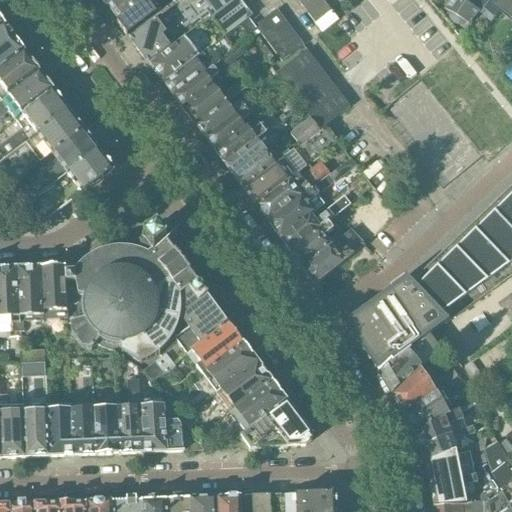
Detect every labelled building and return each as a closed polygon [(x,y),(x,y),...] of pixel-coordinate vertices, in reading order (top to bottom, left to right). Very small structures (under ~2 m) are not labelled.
[(98,0),(111,17),(134,0),(98,0)] [(134,0),(111,17),(126,37),(161,11),(155,2),(157,0),(171,0),(177,6),(185,0),(134,0)] [(185,0),(177,6),(130,42),(149,66),(235,0),(234,0),(296,0),(322,32),(338,20),(330,10),(322,0),(185,0)] [(235,0),(149,66),(151,69),(164,86),(225,40),(240,28),(248,38),(257,31),(255,27),(235,0)] [(461,0),(454,0),(447,11),(449,12),(449,14),(449,16),(449,17),(450,20),(452,23),(454,24),(456,25),(458,26),(460,26),(462,26),(464,26),(466,25),(467,24),(469,25),(479,14),(491,23),(501,12),(490,2),(489,2),(481,12),(472,7),(462,1),(461,0)] [(461,0),(462,1),(462,0),(472,0),(473,1),(474,2),(474,4),(473,5),(472,7),(481,12),(489,2),(490,2),(491,0),(461,0)] [(511,0),(493,0),(491,2),(505,14),(511,5),(511,0)] [(277,10),(255,27),(257,31),(260,33),(282,64),(304,46),(277,10)] [(0,72),(25,54),(5,28),(0,31),(0,72)] [(164,86),(173,98),(229,56),(234,52),(225,40),(164,86)] [(291,95),(310,121),(319,133),(351,109),(307,52),(277,76),(282,82),(291,95)] [(40,73),(25,54),(0,72),(0,100),(1,102),(40,73)] [(173,98),(174,99),(184,113),(214,91),(209,83),(217,77),(222,83),(239,70),(229,56),(173,98)] [(0,103),(0,119),(9,113),(16,122),(23,117),(55,93),(40,73),(1,102),(0,103)] [(225,105),(244,90),(239,84),(220,99),(214,91),(184,113),(195,128),(225,105)] [(0,141),(3,145),(0,147),(0,164),(16,153),(25,146),(69,112),(55,93),(23,117),(16,122),(0,134),(0,141)] [(195,128),(205,140),(244,110),(240,104),(230,111),(225,105),(195,128)] [(205,140),(214,153),(244,130),(240,124),(249,117),(244,110),(205,140)] [(31,141),(25,146),(40,165),(84,131),(69,112),(31,141)] [(214,153),(224,166),(265,135),(277,126),(271,117),(258,127),(258,128),(259,129),(251,135),(246,129),(244,130),(214,153)] [(319,133),(310,121),(291,136),(300,149),(320,134),(319,133)] [(243,192),(255,208),(298,175),(318,160),(339,144),(327,128),(320,134),(300,149),(285,160),(243,192)] [(99,151),(84,131),(40,165),(54,185),(66,176),(99,151)] [(224,166),(243,192),(285,160),(279,154),(265,135),(224,166)] [(114,171),(99,151),(66,176),(54,185),(24,207),(34,220),(49,220),(114,171)] [(268,224),(280,240),(311,217),(325,206),(318,197),(356,168),(351,161),(330,176),(330,177),(268,224)] [(255,208),(268,224),(330,177),(330,176),(321,164),(301,180),(298,175),(255,208)] [(355,182),(362,192),(370,186),(363,176),(355,182)] [(511,187),(412,284),(405,278),(404,279),(389,290),(390,291),(342,325),(377,374),(391,361),(392,363),(401,356),(402,357),(428,338),(511,277),(511,187)] [(327,225),(349,207),(344,201),(327,213),(328,214),(315,223),(311,217),(280,240),(289,254),(327,225)] [(289,254),(302,270),(339,241),(336,237),(328,244),(323,239),(332,232),(327,225),(289,254)] [(66,304),(68,306),(70,307),(71,307),(73,307),(76,305),(75,310),(76,315),(76,319),(78,323),(79,325),(70,327),(71,336),(85,352),(95,355),(97,348),(102,350),(107,352),(112,353),(117,354),(123,354),(125,354),(140,365),(145,363),(151,360),(156,357),(160,353),(165,349),(168,344),(172,339),(174,333),(177,327),(178,321),(179,319),(186,328),(182,331),(184,335),(178,339),(177,344),(186,356),(227,326),(218,314),(215,309),(215,310),(207,298),(208,297),(154,227),(153,228),(154,230),(143,238),(142,236),(140,237),(142,240),(139,242),(138,241),(137,242),(138,244),(137,252),(130,251),(124,250),(120,250),(120,249),(118,248),(118,251),(113,251),(107,252),(101,254),(96,256),(90,259),(86,262),(85,261),(84,261),(85,263),(81,267),(77,270),(74,274),(73,276),(66,275),(65,269),(66,304)] [(339,241),(302,270),(313,286),(314,288),(314,287),(354,256),(361,251),(363,249),(348,233),(339,241)] [(66,314),(66,304),(65,269),(42,270),(43,314),(66,314)] [(24,325),(44,324),(43,314),(42,270),(18,271),(20,333),(25,333),(24,325)] [(18,271),(0,271),(0,325),(11,325),(11,333),(20,333),(18,271)] [(186,356),(195,368),(201,376),(242,344),(228,325),(227,326),(186,356)] [(377,374),(391,398),(421,369),(441,355),(428,338),(402,357),(401,356),(392,363),(391,361),(377,374)] [(201,376),(216,395),(257,364),(242,344),(201,376)] [(168,355),(145,372),(154,385),(177,368),(168,355)] [(216,395),(230,414),(272,383),(257,364),(216,395)] [(391,398),(402,417),(433,394),(458,379),(453,371),(431,386),(421,369),(391,398)] [(491,385),(502,398),(511,389),(511,385),(503,375),(491,385)] [(402,417),(413,437),(455,413),(442,390),(445,388),(449,395),(462,386),(458,379),(433,394),(402,417)] [(144,455),(142,403),(141,397),(146,397),(145,383),(140,383),(140,381),(128,382),(129,398),(132,398),(132,403),(118,404),(120,456),(144,455)] [(230,414),(237,424),(245,434),(286,402),(272,383),(230,414)] [(0,385),(0,404),(10,404),(9,385),(0,385)] [(181,421),(187,417),(172,398),(167,402),(181,421)] [(313,437),(286,402),(245,434),(241,437),(250,450),(275,432),(287,447),(287,449),(305,448),(311,443),(313,437)] [(144,455),(182,453),(181,427),(176,421),(166,421),(166,409),(151,409),(151,403),(142,403),(144,455)] [(96,457),(97,457),(120,456),(118,404),(109,404),(109,411),(95,411),(96,457)] [(49,459),(73,458),(71,406),(61,406),(62,412),(47,412),(49,459)] [(73,458),(96,457),(95,411),(80,412),(80,406),(71,406),(73,458)] [(25,460),(49,459),(47,412),(47,407),(23,408),(23,413),(25,460)] [(0,443),(1,461),(25,460),(23,413),(8,413),(8,408),(0,408),(0,443)] [(413,437),(419,450),(450,436),(450,437),(460,433),(456,424),(464,420),(461,414),(460,410),(455,413),(413,437)] [(196,440),(201,436),(187,417),(181,421),(196,440)] [(455,451),(457,451),(454,443),(462,440),(462,439),(463,439),(475,434),(471,428),(460,433),(450,437),(450,436),(419,450),(425,464),(455,451)] [(201,436),(196,440),(205,453),(214,452),(201,436)] [(428,479),(431,494),(433,508),(482,504),(482,503),(471,505),(469,495),(473,495),(472,491),(481,489),(483,489),(487,502),(502,493),(511,487),(511,473),(508,467),(511,465),(508,460),(511,457),(511,447),(507,441),(499,446),(497,444),(476,454),(481,467),(472,468),(470,460),(468,461),(470,467),(428,479)] [(425,464),(428,479),(470,467),(468,461),(470,460),(469,453),(456,456),(455,455),(455,451),(425,464)] [(511,511),(511,487),(502,493),(511,511)] [(511,511),(502,493),(487,502),(482,503),(482,504),(483,511),(511,511)] [(331,494),(253,497),(253,511),(336,511),(337,499),(331,494)] [(241,511),(241,498),(216,499),(216,511),(241,511)] [(216,511),(216,499),(190,500),(190,511),(216,511)] [(190,511),(190,500),(166,501),(166,511),(190,511)] [(141,511),(166,511),(166,501),(141,502),(141,503),(141,511)] [(127,503),(112,504),(111,511),(141,511),(141,503),(137,503),(137,502),(127,502),(127,503)]
